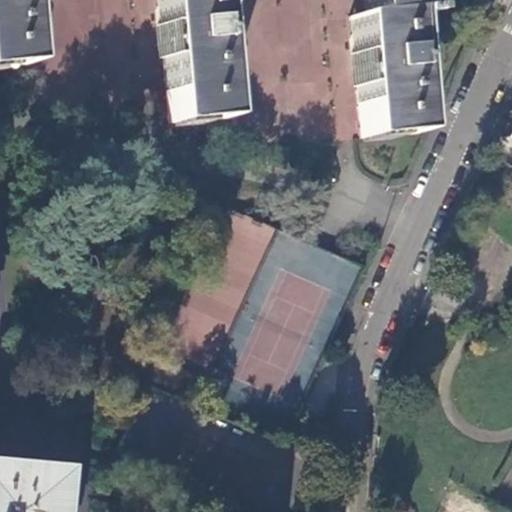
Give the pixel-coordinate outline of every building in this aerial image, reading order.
[(0,0),(0,65),(23,64),(26,107),(54,113),(164,105),(165,123),(220,120),(222,146),(411,134),(402,17),(458,13),(456,0),(0,0)] [(511,95),(495,133),(511,144),(511,95)] [(226,207),(160,355),(211,379),(201,400),(287,439),(363,269),(226,207)] [(106,473),(191,511),(293,511),(316,463),(145,386),(106,473)] [(0,511),(82,511),(87,473),(0,466),(0,511)]
